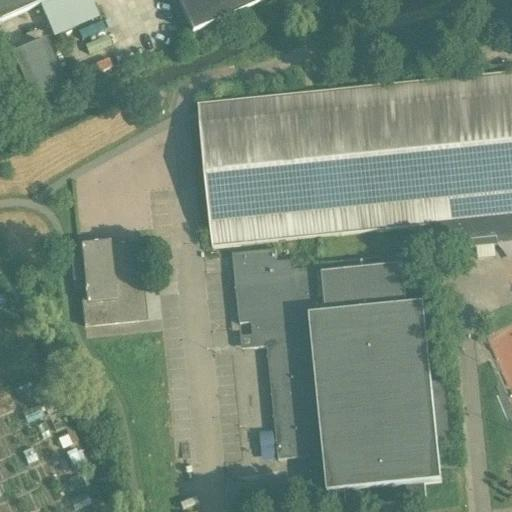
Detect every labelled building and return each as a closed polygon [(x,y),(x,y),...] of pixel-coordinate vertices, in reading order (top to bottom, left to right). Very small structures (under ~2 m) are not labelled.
[(0,0),(0,23),(39,7),(53,40),(98,21),(88,0),(0,0)] [(174,0),(190,35),(269,0),(174,0)] [(12,57),(31,100),(61,87),(42,44),(12,57)] [(511,74),(323,94),(197,107),(211,251),(338,237),(427,229),(429,247),(468,243),(468,250),(511,245),(511,74)] [(132,288),(140,287),(137,259),(136,246),(131,247),(131,246),(108,249),(108,244),(106,244),(106,245),(80,248),(80,247),(78,247),(84,303),(80,304),(83,329),(136,324),(132,288)] [(429,385),(424,329),(423,316),(422,307),(405,309),(401,271),(400,259),(319,267),(319,270),(291,273),(290,263),(275,265),(274,252),(230,256),(238,327),(249,326),(252,351),(265,350),(276,462),(308,459),(311,488),(325,487),(326,496),(343,494),(344,510),(425,502),(423,486),(440,485),(438,474),(438,466),(436,446),(452,445),(445,384),(429,385)]
